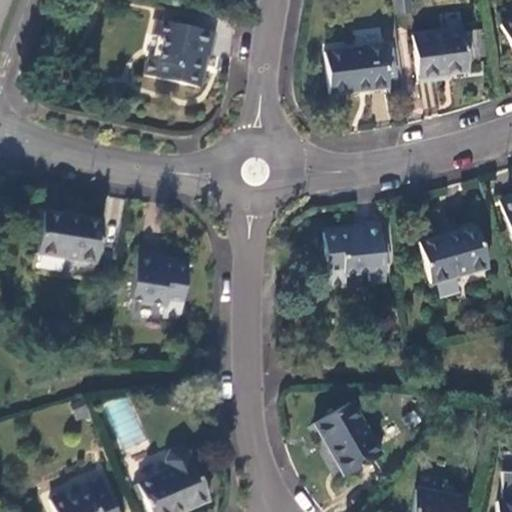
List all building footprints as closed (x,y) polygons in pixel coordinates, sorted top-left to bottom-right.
[(392,0),(391,12),(410,14),(410,0),(392,0)] [(511,18),(500,23),(511,51),(511,18)] [(214,32),(157,20),(152,35),(162,38),(156,61),(147,60),(143,74),(196,86),(204,55),(208,56),(214,32)] [(464,29),(412,35),(418,80),(449,77),(449,74),(469,71),(464,29)] [(383,46),(322,53),(329,95),(388,87),(383,46)] [(511,196),(498,200),(511,249),(511,196)] [(99,220),(41,211),(34,252),(93,262),(99,220)] [(384,282),(378,223),(353,226),(354,231),(323,234),(328,287),(344,286),(343,275),(367,273),(368,283),(384,282)] [(474,228),(418,244),(429,286),(486,269),(474,228)] [(135,253),(127,299),(163,305),(162,315),(176,318),(185,267),(156,261),(157,256),(135,253)] [(380,455),(351,403),(313,425),(342,476),(380,455)] [(163,461),(167,470),(190,461),(185,450),(175,447),(166,451),(163,461)] [(176,511),(207,500),(190,461),(167,470),(136,483),(147,511),(176,511)] [(511,511),(511,472),(500,472),(499,502),(495,502),(494,511),(511,511)] [(114,511),(100,479),(85,486),(89,495),(66,504),(63,496),(47,502),(51,511),(114,511)] [(461,511),(464,499),(413,491),(410,511),(461,511)]
